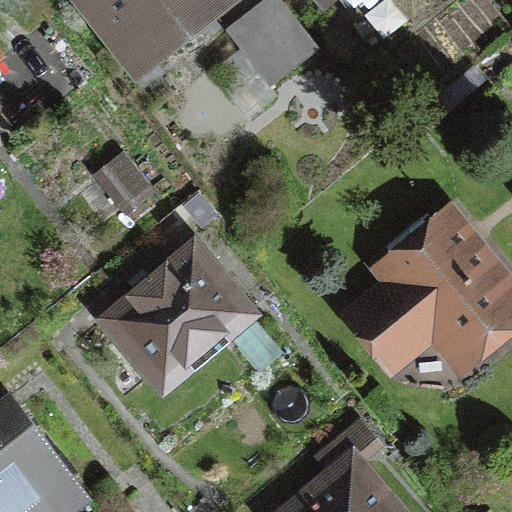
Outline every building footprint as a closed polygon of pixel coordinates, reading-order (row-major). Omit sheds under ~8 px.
[(95,0),(138,55),(208,0),(95,0)] [(233,38),(270,86),(318,48),(280,1),(233,38)] [(399,280),(358,314),(395,359),(436,325),(459,353),(511,309),(511,299),(450,224),(392,272),(399,280)] [(131,299),(108,319),(163,385),(249,313),(193,247),(170,266),(166,262),(127,295),(131,299)] [(73,511),(91,499),(10,393),(0,400),(0,511),(73,511)] [(287,511),(397,511),(357,463),(378,445),(359,422),(320,454),(335,472),(287,511)]
